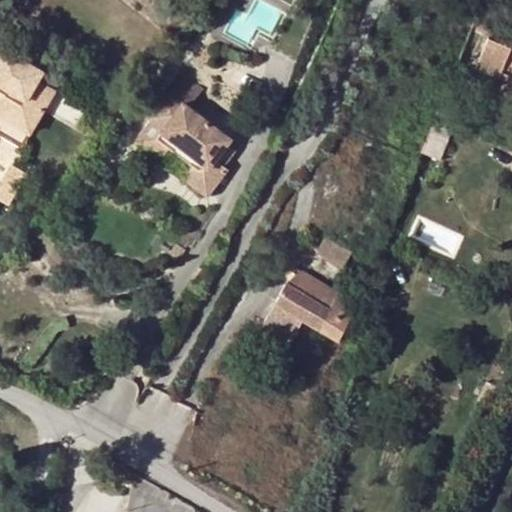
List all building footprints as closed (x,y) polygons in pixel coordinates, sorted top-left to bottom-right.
[(511,50),(488,40),(478,63),(511,82),(511,50)] [(0,137),(19,149),(28,134),(53,93),(37,84),(43,74),(7,52),(4,56),(0,53),(0,137)] [(511,88),(511,82),(478,63),(472,77),(464,94),(502,111),(506,102),(511,88)] [(190,109),(204,89),(183,73),(168,92),(190,109)] [(227,143),(230,139),(190,109),(168,92),(147,118),(150,121),(135,142),(159,160),(169,149),(192,166),(183,179),(202,193),(211,191),(228,169),(224,166),(214,159),(227,143)] [(449,118),(454,104),(442,99),(437,113),(449,118)] [(447,143),(456,121),(449,118),(437,113),(428,134),(447,143)] [(420,154),(438,161),(447,143),(428,134),(420,154)] [(224,166),(235,150),(227,143),(214,159),(224,166)] [(0,201),(6,205),(25,173),(9,164),(0,178),(0,201)] [(342,268),(349,255),(323,241),(315,255),(342,268)] [(174,265),(185,249),(176,243),(166,259),(174,265)] [(0,264),(0,302),(27,271),(7,256),(0,264)] [(267,320),(261,328),(286,343),(302,320),(337,341),(355,306),(303,274),(289,288),(285,286),(276,303),(267,320)] [(130,511),(196,511),(139,477),(125,510),(130,511)]
